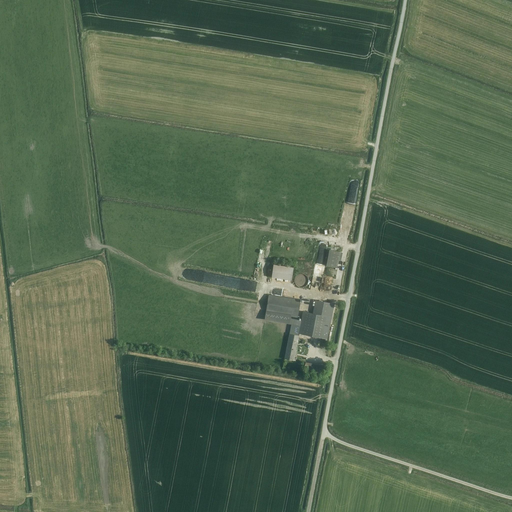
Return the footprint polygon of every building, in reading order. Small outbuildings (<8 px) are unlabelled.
[(346,203),(342,229),(346,230),(351,204),(346,203)] [(342,251),(330,249),(327,266),(339,268),(342,251)] [(291,280),(293,268),(273,264),(271,277),(291,280)] [(301,300),(269,295),(264,322),(291,326),(290,334),(300,336),(300,333),(302,320),(298,320),(301,300)] [(336,304),(315,301),(313,313),(304,312),(302,320),(300,333),(330,338),(336,304)] [(300,336),(290,334),(285,358),(295,360),(300,336)] [(321,367),(305,362),(304,369),(319,373),(321,367)]
